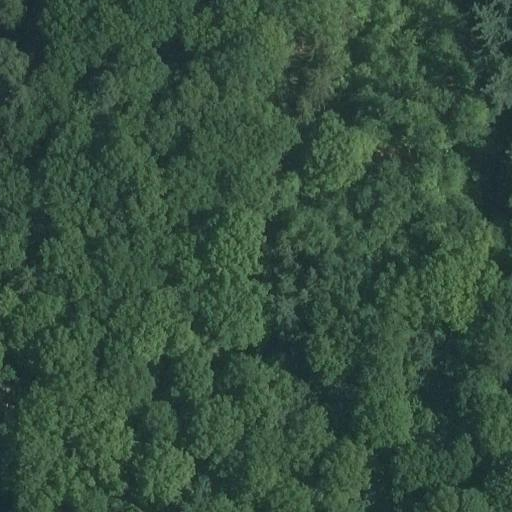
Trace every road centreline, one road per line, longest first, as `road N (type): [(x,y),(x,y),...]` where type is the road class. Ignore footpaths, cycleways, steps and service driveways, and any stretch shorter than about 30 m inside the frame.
road 1 (track): [(0,314),(74,0)]
road 2 (track): [(511,272),(464,0)]
